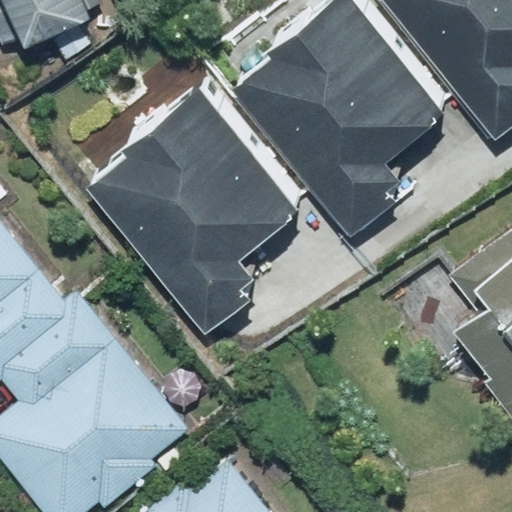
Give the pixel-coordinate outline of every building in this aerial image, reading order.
[(89,0),(0,0),(0,4),(9,29),(89,0)] [(303,27),(257,64),(376,211),(422,175),(416,168),(420,165),(416,160),(431,148),(417,130),(477,82),(410,0),(324,0),(298,21),(303,27)] [(511,0),(423,0),(488,83),(511,113),(511,0)] [(150,133),(113,163),(230,310),(277,272),(271,264),(275,261),(272,256),(287,245),(272,227),(331,180),(231,56),(144,125),(150,133)] [(0,370),(4,375),(16,365),(33,387),(0,412),(0,426),(68,511),(83,511),(114,487),(119,493),(172,450),(167,444),(204,415),(93,275),(80,285),(0,184),(0,370)] [(511,223),(465,260),(494,297),(476,311),(507,350),(500,355),(511,370),(511,223)] [(146,511),(296,511),(242,445),(205,474),(199,466),(145,509),(146,511)]
